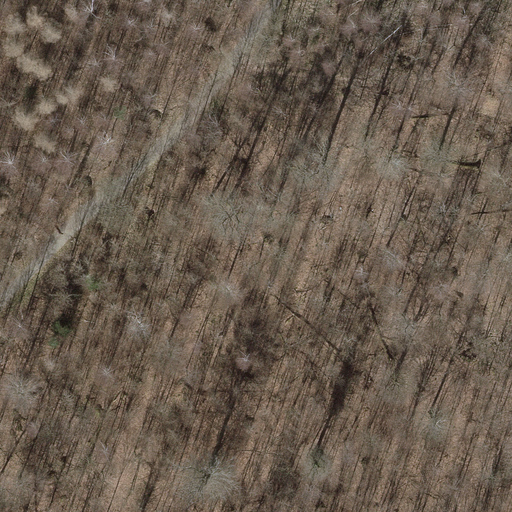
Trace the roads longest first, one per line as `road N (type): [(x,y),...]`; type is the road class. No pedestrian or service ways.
road 1 (track): [(281,0),(176,135),(72,226),(0,307)]
road 2 (track): [(511,107),(356,73),(233,65)]
